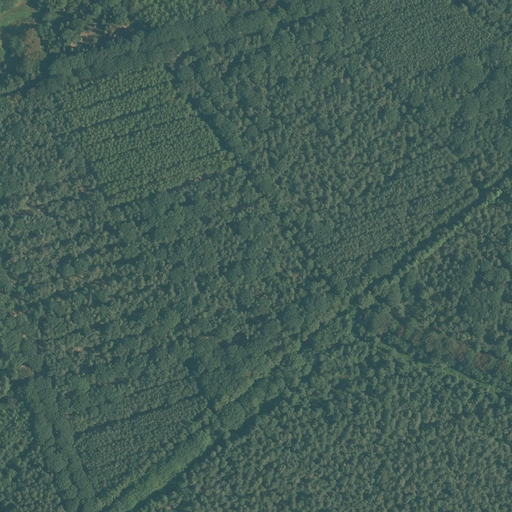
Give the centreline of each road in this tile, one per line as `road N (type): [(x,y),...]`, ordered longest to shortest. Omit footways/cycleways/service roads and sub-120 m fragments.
road 1 (track): [(103,511),(511,173)]
road 2 (track): [(447,511),(212,423)]
road 3 (track): [(511,369),(348,308)]
road 4 (track): [(144,511),(269,414)]
